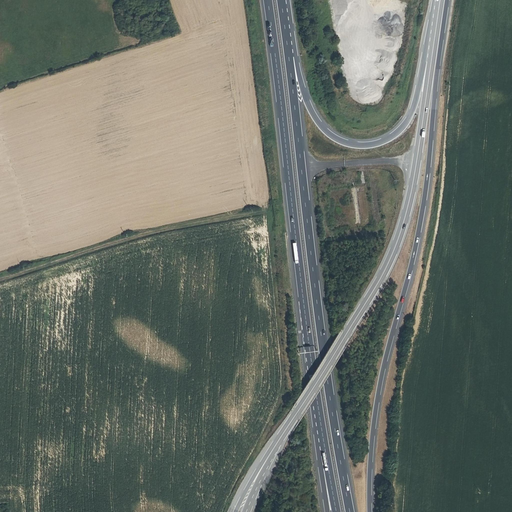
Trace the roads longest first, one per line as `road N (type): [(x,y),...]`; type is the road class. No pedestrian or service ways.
road 1 (motorway): [(372,511),(376,422),(424,197),(446,0)]
road 2 (motorway): [(351,511),(321,341),(281,0)]
road 3 (motorway): [(267,0),(326,454)]
road 4 (primary): [(432,53),(395,246),(265,463)]
road 5 (motorway): [(432,53),(400,128),(371,143),(341,140),(311,110),(283,0)]
road 6 (track): [(0,277),(147,232),(253,212)]
